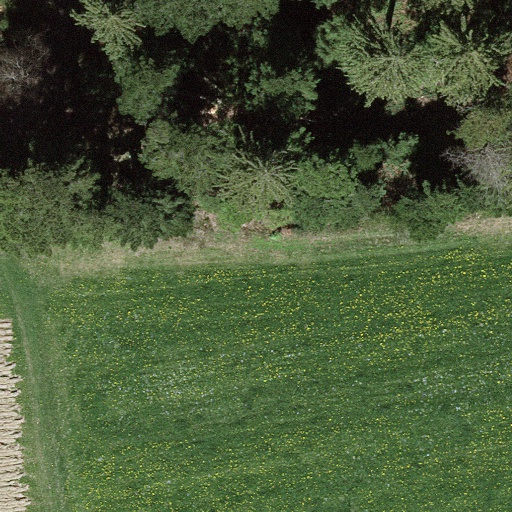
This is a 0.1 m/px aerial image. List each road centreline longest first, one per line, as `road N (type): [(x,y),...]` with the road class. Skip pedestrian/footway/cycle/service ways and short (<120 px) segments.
road 1 (track): [(50,511),(0,265)]
road 2 (track): [(93,0),(0,174)]
